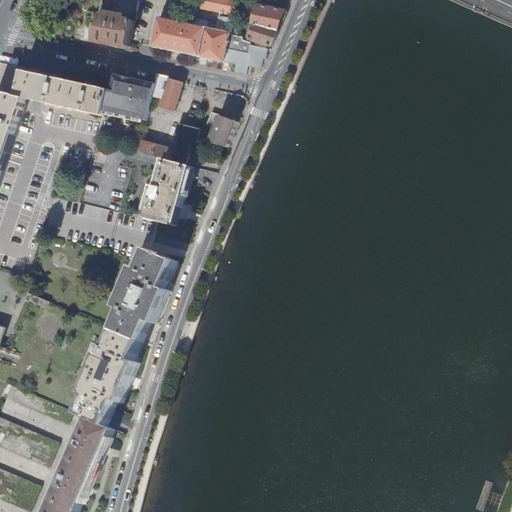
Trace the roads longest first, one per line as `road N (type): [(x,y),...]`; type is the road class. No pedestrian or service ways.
road 1 (secondary): [(121,511),(190,291),(270,91)]
road 2 (unclassified): [(270,91),(0,35)]
